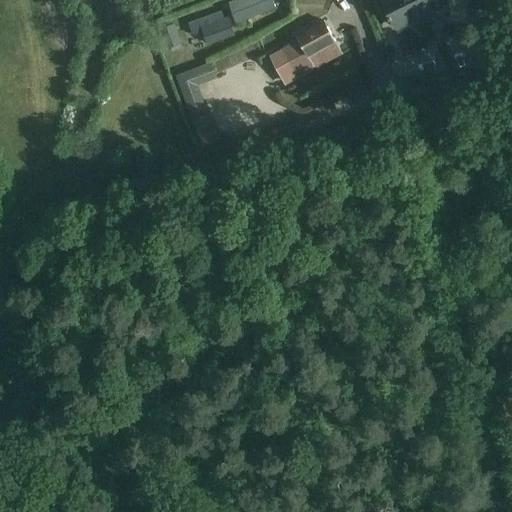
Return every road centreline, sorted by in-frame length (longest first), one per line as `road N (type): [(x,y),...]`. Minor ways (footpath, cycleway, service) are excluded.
road 1 (track): [(387,82),(47,231),(26,248),(33,311),(123,511)]
road 2 (track): [(495,511),(469,270),(511,95)]
road 3 (unclassified): [(387,82),(488,82),(511,71)]
